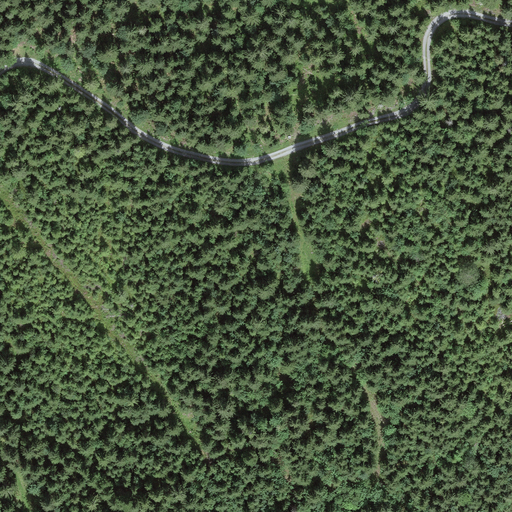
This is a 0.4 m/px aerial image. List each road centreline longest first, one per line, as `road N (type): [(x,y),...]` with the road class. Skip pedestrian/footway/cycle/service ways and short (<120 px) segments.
road 1 (track): [(511,21),(445,13),(426,33),(426,78),(411,104),(254,161),(163,147),(41,66),(0,71)]
road 2 (track): [(275,154),(315,309),(376,424),(375,470),(353,479)]
